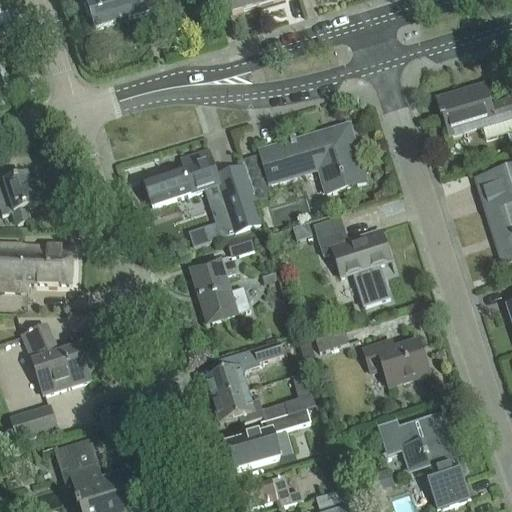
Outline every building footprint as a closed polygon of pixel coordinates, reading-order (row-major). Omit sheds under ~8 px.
[(99,0),(87,4),(96,32),(149,15),(144,0),(99,0)] [(259,9),(256,0),(226,0),(232,17),(259,9)] [(285,0),(256,0),(259,9),(285,1),(285,0)] [(465,97),(437,106),(441,117),(440,118),(441,121),(444,120),(450,139),(482,130),(486,143),(511,134),(511,107),(511,103),(490,109),(484,88),(464,94),(465,97)] [(291,146),(260,155),(271,188),(318,173),(326,197),(366,185),(349,128),(334,133),(335,137),(297,149),(296,143),(290,145),(291,146)] [(153,211),(220,189),(221,188),(218,178),(209,153),(181,162),(184,172),(144,185),(153,211)] [(243,170),(218,178),(221,188),(220,189),(223,199),(227,198),(240,235),(236,236),(236,238),(262,229),(252,198),(248,186),(243,170)] [(511,172),(479,183),(499,245),(499,246),(498,247),(498,248),(504,267),(511,263),(511,172)] [(28,179),(0,187),(0,212),(2,219),(13,215),(17,228),(30,224),(26,212),(37,208),(28,179)] [(262,182),(248,186),(252,198),(266,194),(262,182)] [(148,228),(144,216),(134,219),(138,231),(148,228)] [(349,246),(341,221),(314,230),(323,260),(333,256),(341,281),(353,277),(363,310),(390,302),(380,269),(391,265),(382,236),(349,246)] [(250,238),(227,244),(231,260),(254,253),(250,238)] [(72,289),(72,251),(0,249),(0,295),(28,296),(28,288),(72,289)] [(228,261),(191,272),(200,300),(208,328),(238,318),(251,314),(249,307),(244,290),(230,295),(229,291),(226,281),(239,277),(234,264),(229,266),(228,261)] [(264,288),(277,284),(273,273),(261,278),(264,288)] [(30,337),(23,340),(37,363),(48,398),(91,385),(80,349),(59,356),(47,329),(33,336),(32,335),(29,336),(30,337)] [(346,333),(316,342),(319,355),(350,346),(346,333)] [(392,353),(389,345),(364,353),(371,376),(384,372),(389,391),(430,378),(419,345),(392,353)] [(248,393),(244,380),(247,374),(260,370),(259,367),(284,359),(280,346),(219,365),(223,376),(206,382),(213,404),(248,393)] [(311,348),(300,350),(303,364),(314,361),(311,348)] [(252,405),(248,393),(213,404),(220,427),(239,421),(242,428),(264,421),(262,413),(263,413),(260,403),(252,405)] [(304,400),(263,413),(262,413),(264,421),(265,426),(308,412),(304,400)] [(58,438),(50,412),(10,425),(18,451),(58,438)] [(237,474),(280,462),(273,439),(312,427),(308,412),(265,426),(262,427),(265,439),(227,450),(231,465),(234,464),(237,474)] [(108,444),(123,439),(115,414),(100,419),(108,444)] [(395,424),(380,429),(388,456),(403,451),(410,474),(430,468),(436,484),(428,486),(431,495),(436,511),(446,511),(471,504),(461,475),(465,473),(458,451),(454,453),(445,424),(441,425),(438,417),(397,430),(395,424)] [(90,443),(55,454),(62,477),(69,475),(71,481),(64,483),(72,511),(75,511),(77,511),(129,511),(119,480),(103,485),(90,443)] [(373,477),(363,480),(365,488),(375,485),(373,477)] [(242,510),(244,510),(245,511),(252,511),(277,504),(278,511),(280,511),(304,505),(301,497),(290,500),(284,481),(261,488),(259,481),(248,484),(251,491),(240,495),(242,502),(241,504),(242,510)] [(342,496),(317,504),(319,511),(331,511),(345,508),(342,496)]
